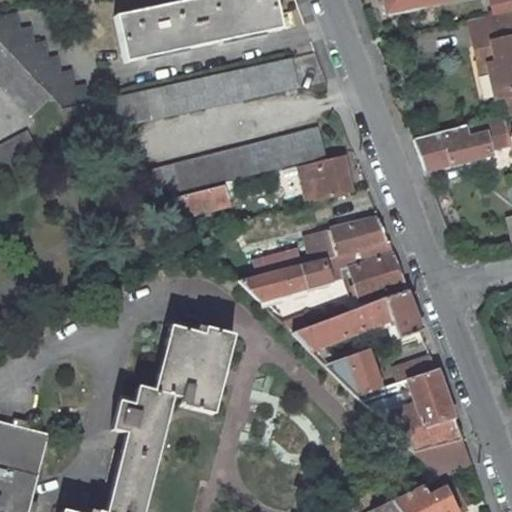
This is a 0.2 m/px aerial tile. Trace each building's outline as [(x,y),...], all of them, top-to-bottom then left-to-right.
[(200,0),(115,18),(124,63),(279,31),(272,0),(200,0)] [(446,0),(383,0),(386,13),(446,0)] [(511,11),(474,20),(480,46),(473,48),(478,69),(487,67),(488,72),(495,102),(504,100),(511,98),(511,100),(511,11)] [(14,13),(0,16),(0,44),(51,98),(62,110),(89,104),(85,85),(74,88),(71,71),(60,73),(57,57),(46,59),(43,42),(32,44),(28,27),(18,30),(14,13)] [(474,20),(468,21),(473,48),(480,46),(474,20)] [(0,86),(30,118),(51,98),(0,44),(0,86)] [(89,104),(62,110),(86,134),(297,88),(291,59),(89,104)] [(503,119),(413,140),(424,172),(450,164),(450,165),(464,161),(476,158),(491,155),(489,149),(510,144),(508,138),(503,119)] [(131,166),(135,182),(154,201),(325,157),(318,129),(147,172),(145,163),(131,166)] [(0,179),(41,158),(27,132),(0,146),(0,179)] [(350,193),(341,157),(298,168),(307,204),(350,193)] [(476,158),(464,161),(466,169),(478,166),(476,158)] [(224,187),(173,200),(178,218),(230,205),(224,187)] [(377,219),(309,237),(310,239),(304,241),(310,264),(386,243),(377,219)] [(262,277),(238,283),(256,301),(343,277),(341,271),(349,268),(359,299),(403,286),(386,243),(310,264),(303,266),(262,277)] [(259,263),(262,277),(303,266),(300,252),(259,263)] [(291,334),(325,369),(333,366),(324,344),(380,323),(382,329),(392,325),(397,340),(420,332),(405,291),(382,299),(291,334)] [(288,334),(306,325),(299,313),(282,323),(288,334)] [(152,392),(136,388),(131,407),(117,403),(110,431),(124,435),(104,511),(91,511),(88,511),(87,511),(62,511),(60,511),(59,511),(141,511),(171,397),(179,399),(177,407),(212,416),(232,337),(193,326),(191,334),(169,328),(152,392)] [(333,366),(325,369),(354,398),(380,389),(375,377),(373,371),(367,353),(333,366)] [(402,368),(406,380),(435,370),(430,357),(401,367),(402,368)] [(402,368),(391,372),(395,384),(406,380),(402,368)] [(380,389),(354,398),(376,419),(412,454),(461,441),(435,370),(406,380),(395,384),(380,389)] [(0,511),(27,511),(48,435),(0,422),(0,511)] [(469,463),(461,441),(412,454),(437,479),(469,463)] [(419,486),(390,501),(397,511),(465,511),(467,511),(455,489),(445,494),(445,493),(435,498),(433,495),(426,499),(422,492),(424,492),(422,488),(421,489),(419,486)] [(397,511),(390,501),(378,507),(380,511),(397,511)]
